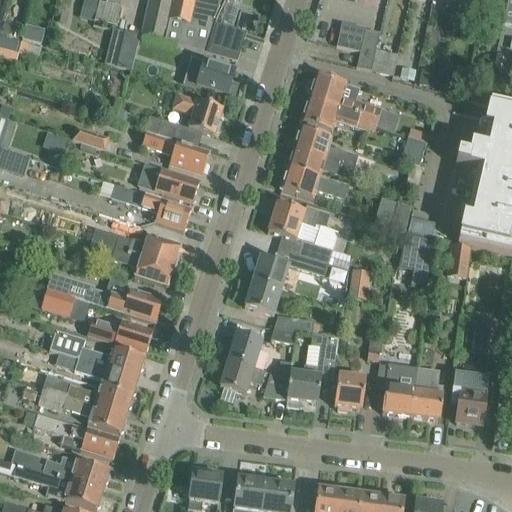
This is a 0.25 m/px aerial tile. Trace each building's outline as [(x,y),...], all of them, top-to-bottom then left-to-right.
[(150,0),(143,36),(165,41),(174,0),(150,0)] [(174,0),(165,41),(165,43),(206,55),(216,21),(227,0),(174,0)] [(485,0),(482,17),(489,18),(493,0),(485,0)] [(95,23),(117,28),(121,9),(99,4),(95,23)] [(336,51),(348,53),(353,29),(341,26),(336,51)] [(217,27),(208,55),(237,64),(246,36),(217,27)] [(364,33),(365,32),(353,29),(348,53),(359,56),(364,33)] [(371,73),(376,53),(379,36),(364,33),(359,56),(356,70),(371,73)] [(392,78),(396,64),(397,57),(376,53),(371,73),(392,78)] [(234,74),(204,65),(196,89),(227,99),(227,96),(234,98),(237,87),(231,85),(234,74)] [(399,117),(356,104),(360,92),(316,78),(309,102),(359,117),(358,119),(371,123),(370,127),(370,128),(377,130),(394,135),(399,117)] [(218,125),(222,112),(178,98),(174,110),(192,116),(188,131),(184,133),(171,128),(172,126),(162,123),(158,136),(199,150),(203,136),(214,139),(215,134),(218,135),(221,126),(218,125)] [(371,123),(358,119),(359,117),(309,102),(301,127),(331,136),(334,127),(356,134),(357,133),(369,136),(369,134),(375,136),(377,130),(370,128),(370,127),(371,123)] [(3,107),(0,116),(0,120),(8,123),(13,110),(3,107)] [(511,112),(489,107),(486,122),(466,118),(457,158),(437,242),(511,258),(511,112)] [(0,147),(0,148),(8,123),(0,120),(0,147)] [(109,141),(76,130),(72,143),(105,154),(109,141)] [(373,167),(358,159),(329,150),(332,141),(300,131),(293,152),(370,176),(373,167)] [(208,156),(198,153),(199,150),(158,136),(157,140),(146,137),(142,150),(172,159),(169,168),(201,178),(208,156)] [(419,169),(426,146),(407,140),(400,163),(419,169)] [(370,176),(293,152),(287,172),(319,182),(319,181),(322,173),(367,187),(370,176)] [(195,204),(197,199),(196,196),(199,185),(144,168),(137,190),(192,207),(193,205),(195,204)] [(319,182),(287,172),(281,193),(313,203),(316,194),(345,202),(348,190),(319,181),(319,182)] [(187,224),(190,213),(171,207),(115,188),(111,201),(158,217),(155,226),(164,229),(183,235),(184,232),(187,231),(188,226),(187,224)] [(276,206),(267,235),(281,240),(296,244),(296,243),(309,247),(315,227),(323,230),(327,217),(305,210),(304,215),(276,206)] [(411,210),(397,206),(389,231),(405,236),(411,210)] [(121,223),(98,216),(94,229),(117,236),(121,223)] [(179,249),(160,243),(146,239),(144,245),(95,231),(92,242),(173,268),(179,249)] [(405,237),(396,273),(411,275),(409,291),(425,294),(433,243),(405,237)] [(332,253),(309,247),(296,243),(296,244),(281,240),(278,251),(297,257),(328,267),(332,253)] [(167,289),(173,268),(92,242),(88,255),(137,270),(135,280),(148,283),(167,289)] [(466,282),(470,251),(452,248),(447,280),(466,282)] [(324,279),(328,267),(297,257),(293,270),(324,279)] [(281,293),(289,268),(260,259),(252,284),(281,293)] [(370,276),(353,274),(349,303),(366,305),(370,276)] [(94,288),(67,280),(62,297),(89,307),(155,327),(162,304),(129,293),(126,302),(93,292),(94,288)] [(273,319),(281,293),(252,284),(244,310),(273,319)] [(83,326),(89,307),(62,297),(37,290),(31,310),(83,326)] [(274,332),(296,334),(312,336),(314,324),(278,319),(274,332)] [(473,355),(501,359),(505,327),(477,323),(473,355)] [(152,335),(133,329),(121,325),(118,334),(92,326),(88,340),(145,358),(152,335)] [(296,334),(274,332),(270,342),(294,346),(296,334)] [(137,382),(144,361),(112,351),(109,360),(83,352),(86,343),(56,334),(49,354),(78,363),(137,382)] [(263,344),(255,341),(236,336),(228,362),(254,370),(263,344)] [(320,380),(333,382),(339,340),(312,336),(310,348),(320,349),(318,365),(305,363),(303,377),(290,375),(289,379),(286,403),(287,403),(286,409),(301,411),(302,405),(317,407),(320,380)] [(380,364),(383,342),(371,340),(368,362),(380,364)] [(131,400),(137,382),(78,363),(49,354),(46,365),(101,382),(99,390),(131,400)] [(266,374),(254,370),(228,362),(220,390),(246,398),(250,385),(261,388),(266,374)] [(274,369),(272,375),(279,378),(289,379),(290,375),(291,365),(281,364),(280,371),(274,369)] [(380,366),(377,389),(385,390),(387,377),(388,367),(380,366)] [(414,393),(417,371),(388,367),(387,377),(385,390),(381,416),(411,420),(414,393)] [(440,424),(444,390),(438,389),(440,373),(417,371),(414,393),(411,420),(440,424)] [(263,400),(286,403),(289,379),(279,378),(272,375),(271,375),(263,400)] [(347,415),(348,411),(362,413),(366,381),(338,377),(334,410),(338,410),(337,414),(347,415)] [(482,429),(488,382),(454,378),(450,407),(458,408),(455,426),(482,429)] [(125,419),(131,400),(99,390),(97,397),(51,382),(48,393),(43,391),(42,394),(125,419)] [(34,403),(37,394),(26,390),(23,399),(34,403)] [(119,438),(125,419),(42,394),(38,407),(61,414),(62,413),(89,421),(87,428),(119,438)] [(112,464),(119,442),(100,436),(29,415),(26,425),(59,435),(58,439),(82,447),(80,454),(112,464)] [(45,463),(41,475),(103,495),(109,474),(61,459),(59,467),(45,463)] [(72,485),(41,475),(5,464),(2,475),(65,496),(63,503),(92,511),(97,511),(103,495),(72,485)] [(218,509),(222,479),(192,475),(187,511),(202,511),(203,507),(218,509)] [(260,511),(264,484),(237,481),(233,511),(260,511)] [(290,511),(294,488),(264,484),(260,511),(290,511)] [(335,511),(338,494),(331,493),(329,490),(322,489),(320,492),(318,492),(315,511),(335,511)] [(358,511),(361,497),(357,497),(355,494),(349,493),(346,495),(338,494),(335,511),(358,511)] [(381,511),(383,500),(375,499),(373,496),(367,495),(364,498),(361,497),(358,511),(381,511)] [(401,511),(403,503),(402,503),(400,499),(393,499),(390,501),(383,500),(381,511),(401,511)]
